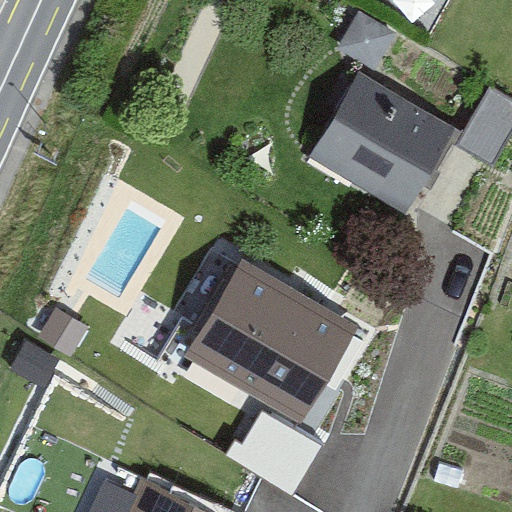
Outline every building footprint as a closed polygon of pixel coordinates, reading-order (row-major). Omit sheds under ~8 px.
[(439,16),(419,55),(451,71),(471,32),(439,16)] [(357,17),(336,52),(371,73),(393,38),(357,17)] [(449,136),(351,77),(300,161),(398,219),(449,136)] [(511,117),(484,100),(453,152),(486,172),(511,129),(511,117)] [(184,359),(297,426),(356,327),(242,260),(184,359)] [(192,511),(128,483),(114,511),(192,511)]
